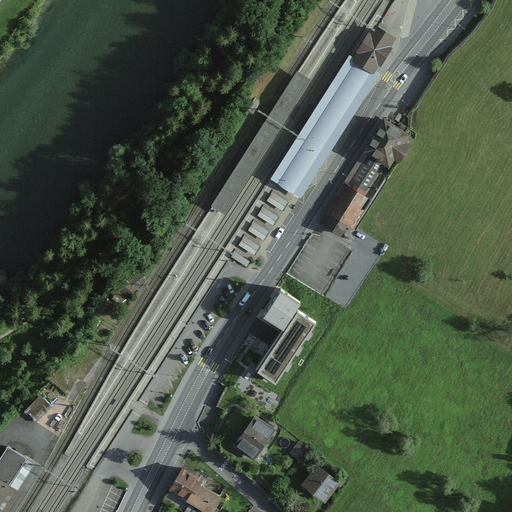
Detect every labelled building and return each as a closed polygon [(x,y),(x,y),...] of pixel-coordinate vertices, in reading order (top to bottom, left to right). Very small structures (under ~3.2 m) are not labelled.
[(376,71),(379,65),(382,67),(394,48),(391,47),(396,39),(376,26),(371,34),(369,33),(357,51),(359,52),(355,58),(353,61),(374,74),(376,71)] [(349,54),(269,179),(302,200),(382,75),(379,73),(376,71),(374,74),(353,61),(355,58),(349,54)] [(309,78),(297,71),(277,101),(210,205),(223,213),(289,109),(309,78)] [(363,152),(369,156),(350,185),(372,199),(397,161),(400,163),(415,139),(385,119),(363,152)] [(353,230),(372,201),(346,184),(320,223),(341,237),(348,226),(353,230)] [(126,296),(145,279),(136,269),(117,286),(126,296)] [(300,302),(280,289),(261,318),(281,331),(296,309),(300,302)] [(315,322),(296,309),(281,331),(254,371),(274,384),(315,322)] [(25,408),(38,421),(54,405),(41,392),(25,408)] [(275,431),(254,417),(232,449),(253,463),(275,431)] [(298,442),(289,453),(296,459),(305,449),(298,442)] [(0,458),(0,477),(7,482),(25,456),(8,445),(0,458)] [(203,477),(183,465),(169,487),(208,511),(212,511),(223,495),(201,481),(203,477)] [(315,466),(299,486),(323,505),(339,485),(315,466)] [(7,482),(0,477),(0,511),(2,511),(18,490),(7,482)]
